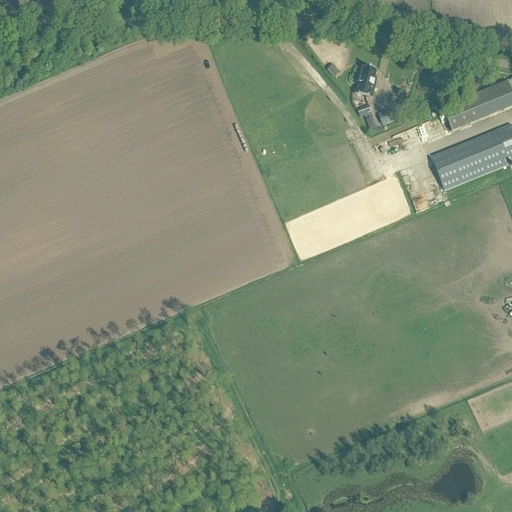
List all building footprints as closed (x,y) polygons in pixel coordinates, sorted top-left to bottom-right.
[(338,71),(333,66),(326,71),(331,77),(338,71)] [(358,77),(354,96),(372,99),(376,81),(374,80),(376,72),(362,69),(360,77),(358,77)] [(511,96),(507,84),(502,86),(442,110),(452,133),(511,108),(511,96)] [(357,111),(359,118),(364,116),(369,131),(376,129),(368,107),(357,111)] [(377,117),(381,127),(395,122),(391,111),(377,117)] [(511,128),(511,126),(496,133),(509,165),(509,166),(511,165),(511,128)] [(410,131),(405,133),(410,150),(416,148),(410,131)] [(509,165),(496,133),(430,159),(443,191),(509,165)]
